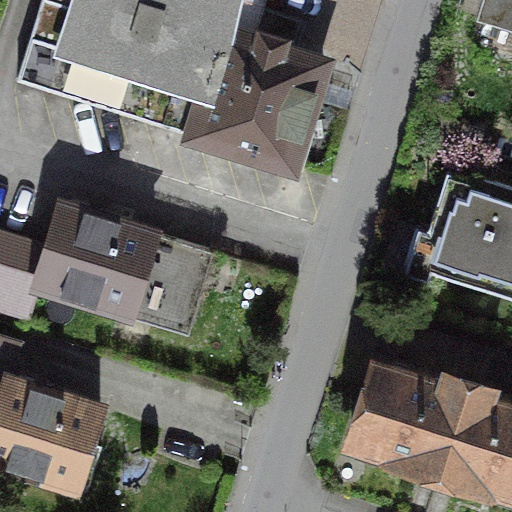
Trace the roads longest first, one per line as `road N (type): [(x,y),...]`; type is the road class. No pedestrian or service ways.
road 1 (residential): [(352,248),(0,152)]
road 2 (residential): [(352,248),(274,511)]
road 3 (residential): [(426,0),(352,248)]
